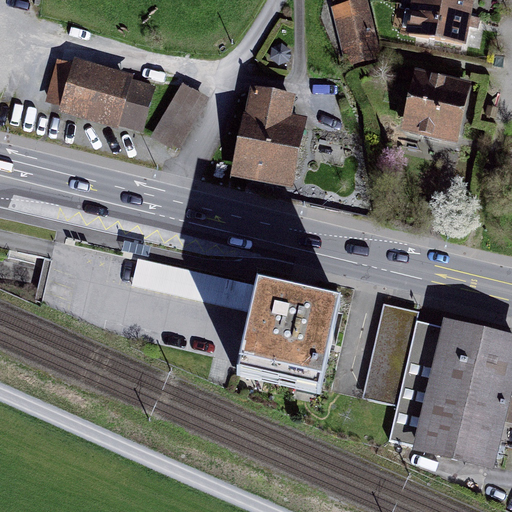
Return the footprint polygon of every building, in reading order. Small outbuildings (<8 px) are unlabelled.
[(362,0),(326,0),(345,70),(379,61),(362,0)] [(477,0),(419,0),(413,35),(470,45),(477,0)] [(134,80),(67,61),(53,111),(119,130),(134,80)] [(474,89),(422,76),(407,133),(459,147),(474,89)] [(180,84),(151,138),(178,153),(207,98),(180,84)] [(297,100),(254,91),(235,183),(297,196),(311,129),(292,125),(297,100)] [(141,266),(137,287),(173,292),(176,272),(141,266)] [(340,312),(255,295),(237,385),(322,402),(340,312)] [(419,311),(383,303),(362,395),(398,403),(417,321),(419,311)] [(511,332),(448,318),(445,328),(417,321),(398,403),(390,439),(499,464),(509,419),(511,419),(511,332)]
